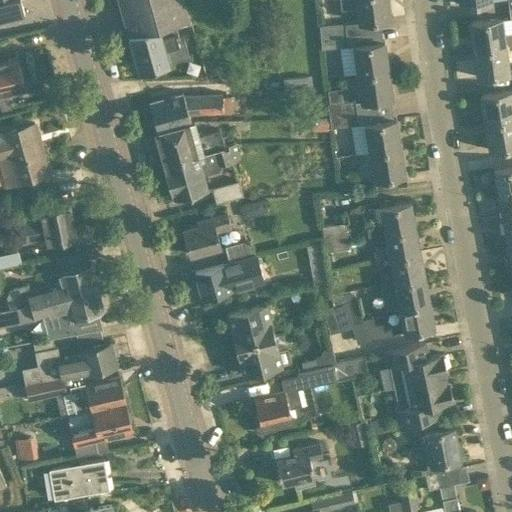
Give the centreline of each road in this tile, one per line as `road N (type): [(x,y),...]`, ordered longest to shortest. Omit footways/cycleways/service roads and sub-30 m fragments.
road 1 (tertiary): [(213,511),(66,0)]
road 2 (residential): [(511,495),(423,0)]
